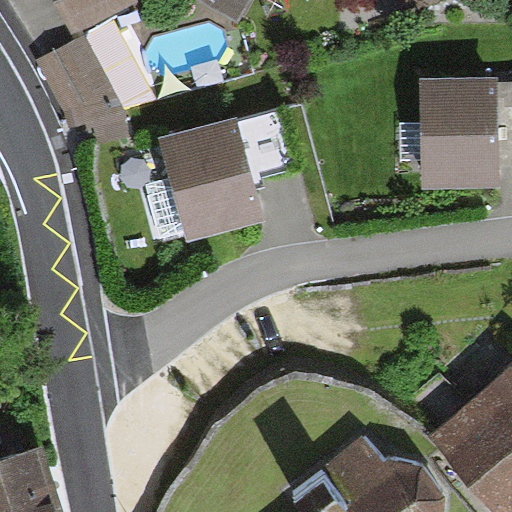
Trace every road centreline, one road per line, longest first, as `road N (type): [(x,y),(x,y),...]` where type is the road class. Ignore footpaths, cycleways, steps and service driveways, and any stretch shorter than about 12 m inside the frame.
road 1 (residential): [(511,233),(293,262),(229,287),(140,352),(69,369)]
road 2 (residential): [(69,369),(42,206),(0,94)]
road 3 (residential): [(93,511),(69,369)]
